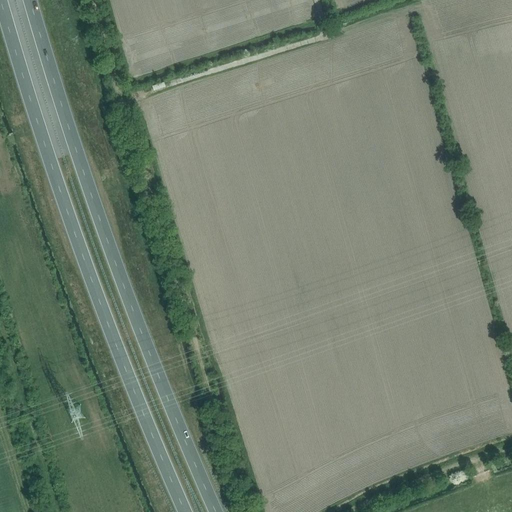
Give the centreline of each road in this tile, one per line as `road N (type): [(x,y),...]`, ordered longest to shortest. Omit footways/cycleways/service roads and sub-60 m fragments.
road 1 (trunk): [(216,511),(98,217),(29,0)]
road 2 (trunk): [(1,0),(70,222),(185,511)]
